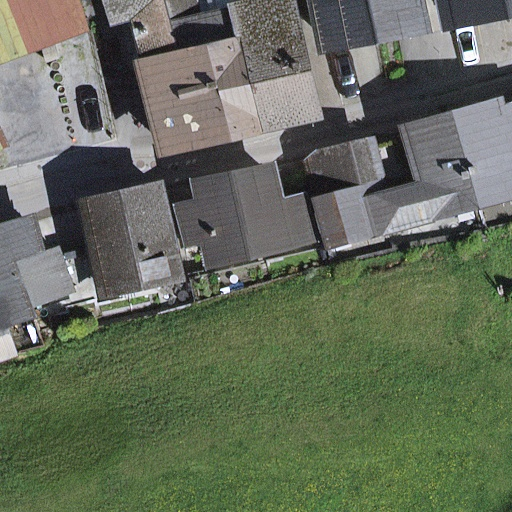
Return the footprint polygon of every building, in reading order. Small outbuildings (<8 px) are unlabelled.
[(0,0),(0,151),(8,148),(0,129),(0,61),(84,30),(75,0),(0,0)] [(111,0),(117,19),(134,14),(133,11),(160,3),(158,0),(111,0)] [(134,14),(150,67),(239,47),(230,8),(213,12),(214,17),(198,21),(194,0),(175,0),(160,3),(133,11),(134,14)] [(210,0),(213,12),(230,8),(264,0),(210,0)] [(246,77),(257,129),(316,116),(289,0),(264,0),(230,8),(239,47),(246,77)] [(319,0),(329,43),(377,34),(369,0),(319,0)] [(369,0),(377,34),(422,25),(417,0),(369,0)] [(446,0),(450,19),(505,9),(502,0),(446,0)] [(511,0),(502,0),(505,9),(511,7),(511,0)] [(150,67),(156,97),(246,77),(239,47),(150,67)] [(156,97),(168,149),(257,129),(246,77),(156,97)] [(478,204),(511,194),(511,112),(500,116),(498,111),(455,122),(478,204)] [(377,197),(387,231),(478,204),(455,122),(409,135),(424,186),(377,197)] [(406,175),(398,140),(367,146),(375,183),(406,175)] [(305,162),(311,196),(375,183),(367,146),(305,162)] [(281,253),(318,243),(307,201),(276,211),(269,174),(197,187),(201,206),(175,208),(184,243),(205,241),(211,263),(280,248),(281,253)] [(107,294),(180,276),(163,193),(90,209),(107,294)] [(313,206),(326,241),(367,230),(356,194),(313,206)] [(0,357),(43,344),(29,302),(18,269),(39,262),(31,226),(0,236),(0,357)] [(97,300),(87,252),(57,260),(66,290),(71,304),(97,300)] [(18,269),(29,302),(66,290),(57,260),(56,257),(39,262),(18,269)]
